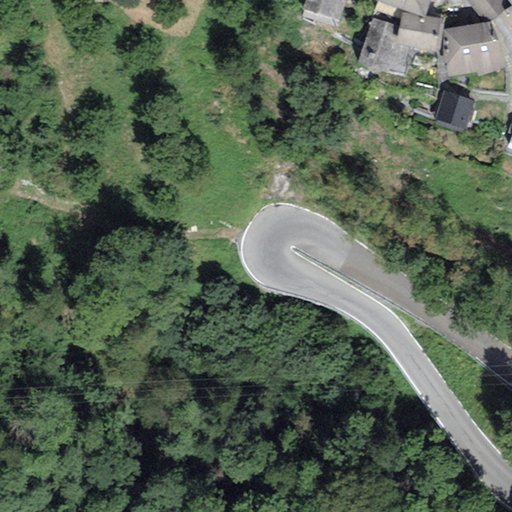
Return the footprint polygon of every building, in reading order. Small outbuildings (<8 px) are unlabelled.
[(345,0),(306,0),(303,11),(338,21),(345,0)] [(431,0),(375,0),(425,18),(431,0)] [(482,13),(492,21),(504,10),(499,2),(500,0),(467,0),(480,15),(482,13)] [(511,5),(504,10),(492,21),(505,56),(511,53),(511,5)] [(402,13),(399,28),(395,43),(413,47),(435,53),(443,21),(426,17),(425,18),(402,13)] [(405,76),(413,47),(395,43),(399,28),(372,18),(358,65),(405,76)] [(492,21),(443,30),(443,52),(449,77),(478,72),(479,78),(507,68),(505,56),(492,21)] [(475,101),(444,91),(434,119),(465,129),(475,101)]
